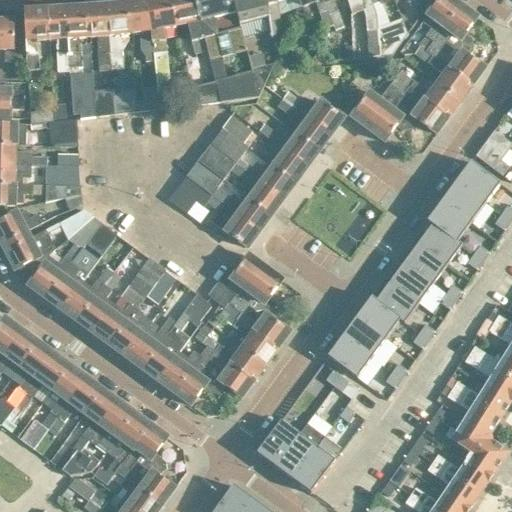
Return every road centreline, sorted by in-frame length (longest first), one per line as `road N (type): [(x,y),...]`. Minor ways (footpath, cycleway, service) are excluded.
road 1 (residential): [(225,455),(0,288)]
road 2 (residential): [(225,455),(343,298)]
road 3 (residential): [(421,194),(511,67)]
road 4 (residential): [(343,298),(421,194)]
